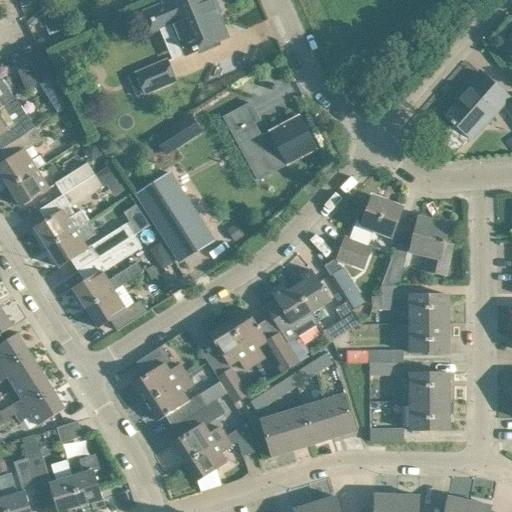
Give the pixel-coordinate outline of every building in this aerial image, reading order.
[(211,0),(166,0),(163,2),(164,5),(144,13),(152,32),(160,29),(173,60),(228,37),(211,0)] [(63,5),(41,14),(49,36),(71,27),(63,5)] [(43,80),(50,76),(37,44),(24,49),(28,59),(15,65),(27,90),(39,82),(43,80)] [(55,48),(44,51),(52,76),(62,73),(55,48)] [(137,75),(137,76),(130,79),(138,96),(144,93),(145,94),(174,82),(166,62),(137,75)] [(456,99),(459,102),(447,116),(452,121),(451,123),(454,126),(440,142),(455,155),(471,138),(472,139),(508,98),(480,73),(456,99)] [(54,85),(50,76),(43,80),(46,88),(54,85)] [(0,107),(12,100),(0,81),(0,107)] [(0,150),(34,129),(35,128),(16,97),(12,100),(0,107),(0,150)] [(317,148),(299,116),(263,137),(255,122),(261,119),(251,101),(222,117),(258,181),(317,148)] [(0,173),(9,187),(38,169),(46,164),(40,155),(32,160),(26,150),(41,140),(34,129),(0,150),(6,161),(0,165),(0,173)] [(166,130),(155,137),(166,154),(177,146),(166,130)] [(56,184),(64,196),(96,175),(88,163),(56,184)] [(50,188),(38,169),(9,187),(21,207),(50,188)] [(215,242),(169,173),(137,195),(178,264),(215,242)] [(104,187),(96,175),(64,196),(72,208),(104,187)] [(337,259),(363,269),(371,248),(368,246),(373,232),(391,238),(403,208),(373,197),(362,225),(357,224),(358,221),(357,220),(350,239),(345,238),(337,259)] [(35,228),(47,248),(89,221),(81,209),(69,217),(64,210),(35,228)] [(424,270),(445,275),(452,246),(444,244),(449,225),(419,218),(414,237),(411,252),(427,256),(424,270)] [(47,248),(60,268),(89,249),(84,242),(97,233),(89,221),(47,248)] [(91,245),(99,258),(135,234),(127,223),(91,245)] [(236,224),(228,230),(235,241),(243,235),(236,224)] [(135,234),(99,258),(107,270),(143,247),(135,234)] [(398,243),(382,286),(400,285),(409,246),(398,243)] [(160,257),(158,266),(161,270),(172,263),(166,254),(160,257)] [(331,276),(341,270),(334,260),(324,266),(331,276)] [(155,264),(146,270),(152,279),(160,273),(155,264)] [(354,309),(365,303),(343,268),(333,275),(354,309)] [(102,271),(73,289),(86,309),(114,290),(122,286),(130,280),(124,270),(108,280),(102,271)] [(305,281),(296,287),(312,312),(330,301),(311,270),(302,276),(305,281)] [(184,276),(178,280),(183,287),(189,284),(184,276)] [(406,285),(400,285),(382,286),(382,297),(372,297),(372,310),(393,310),(393,306),(394,298),(405,298),(406,285)] [(140,300),(134,304),(122,286),(114,290),(86,309),(98,328),(111,320),(118,331),(147,312),(140,300)] [(312,313),(312,312),(296,287),(285,293),(282,288),(273,294),(281,307),(270,314),(283,336),(289,343),(319,324),(312,313)] [(409,296),(409,325),(449,324),(449,295),(409,296)] [(347,301),(334,309),(348,331),(361,324),(347,301)] [(0,334),(13,327),(1,308),(0,308),(0,334)] [(248,310),(229,322),(255,364),(265,357),(259,347),(268,341),(248,310)] [(229,322),(210,335),(229,366),(240,359),(247,369),(255,364),(229,322)] [(450,353),(449,336),(449,324),(409,325),(409,353),(450,353)] [(17,334),(0,344),(0,371),(29,353),(17,334)] [(286,372),(300,363),(296,356),(297,355),(289,343),(283,336),(269,345),(281,364),(278,366),(281,373),(285,371),(286,372)] [(138,362),(146,375),(133,383),(146,403),(189,376),(182,366),(172,373),(166,364),(171,361),(161,347),(138,362)] [(403,351),(369,351),(369,363),(403,363),(403,351)] [(41,372),(29,353),(0,371),(0,382),(7,378),(14,389),(41,372)] [(324,370),(333,364),(327,354),(317,360),(324,370)] [(324,370),(317,360),(308,366),(314,376),(324,370)] [(403,375),(403,363),(369,363),(369,375),(403,375)] [(314,376),(308,366),(298,372),(305,382),(314,376)] [(235,404),(248,395),(231,369),(218,378),(235,404)] [(53,390),(41,372),(14,389),(20,399),(0,412),(6,421),(15,415),(53,390)] [(305,382),(298,372),(289,378),(296,388),(305,382)] [(409,373),(410,402),(450,402),(450,373),(409,373)] [(174,427),(203,409),(207,406),(200,395),(190,401),(184,392),(195,385),(189,376),(146,403),(158,421),(167,416),(174,427)] [(296,388),(289,378),(279,384),(286,394),(296,388)] [(286,394),(279,384),(270,390),(277,400),(286,394)] [(53,390),(15,415),(20,422),(31,416),(38,427),(65,409),(53,390)] [(277,400),(270,390),(260,396),(267,406),(277,400)] [(345,394),(303,408),(314,445),(357,431),(345,394)] [(267,406),(260,396),(251,402),(258,412),(267,406)] [(217,400),(207,406),(203,409),(174,427),(181,439),(172,444),(185,464),(247,424),(243,418),(223,431),(220,427),(210,433),(205,425),(225,412),(217,400)] [(450,431),(450,402),(410,402),(410,431),(450,431)] [(272,458),(314,445),(303,408),(260,421),(272,458)] [(78,421),(57,428),(62,443),(83,437),(78,421)] [(247,424),(185,464),(197,483),(228,463),(222,453),(238,443),(242,457),(256,452),(247,424)] [(370,442),(404,442),(404,430),(370,430),(370,442)] [(22,438),(28,459),(29,459),(37,483),(50,479),(42,455),(35,434),(22,438)] [(101,469),(96,454),(79,460),(84,474),(73,477),(82,506),(92,503),(94,509),(104,506),(94,471),(101,469)] [(29,459),(28,459),(17,462),(24,487),(37,483),(29,459)] [(72,476),(67,460),(52,464),(57,480),(72,476)] [(0,483),(8,511),(31,511),(25,492),(18,494),(12,472),(0,476),(0,483)] [(50,484),(59,511),(70,511),(70,510),(82,506),(73,477),(50,484)] [(8,511),(0,483),(0,511),(8,511)] [(375,495),(374,511),(396,511),(397,496),(375,495)] [(340,511),(336,496),(316,503),(318,511),(340,511)] [(397,496),(396,511),(418,511),(419,496),(397,496)] [(448,497),(445,511),(468,511),(470,502),(448,497)] [(468,511),(490,511),(492,506),(470,502),(468,511)] [(318,511),(316,503),(293,510),(294,511),(318,511)]
